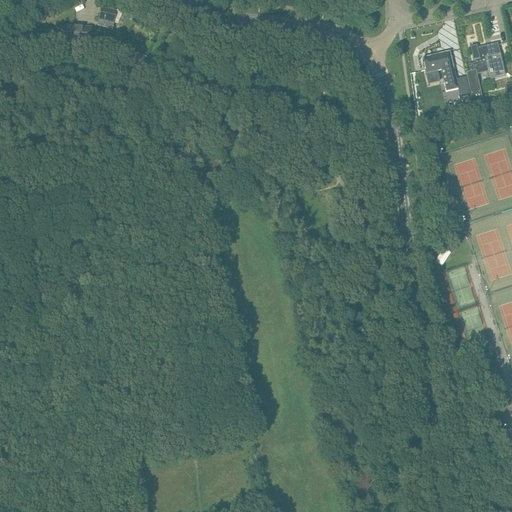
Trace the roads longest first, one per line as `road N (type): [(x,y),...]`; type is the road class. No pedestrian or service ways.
road 1 (tertiary): [(444,511),(393,130),(371,57)]
road 2 (tertiary): [(371,57),(322,28),(211,14),(177,0)]
